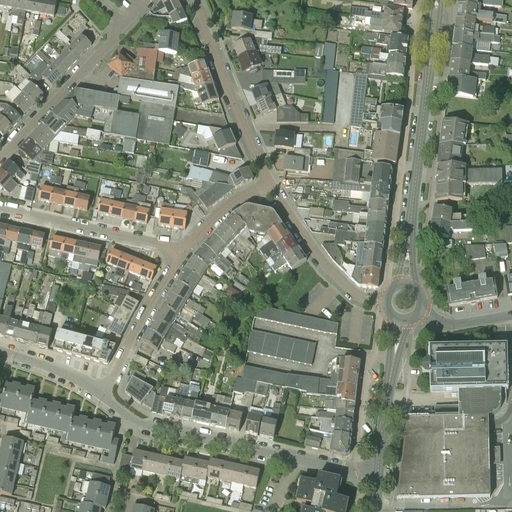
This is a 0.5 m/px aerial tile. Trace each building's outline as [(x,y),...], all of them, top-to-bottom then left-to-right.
[(0,0),(0,7),(12,10),(13,0),(0,0)] [(25,12),(26,13),(28,0),(13,0),(12,10),(11,18),(13,18),(18,19),(17,25),(23,26),(25,12)] [(28,0),(26,13),(40,15),(42,2),(33,0),(28,0)] [(169,19),(182,12),(176,0),(163,0),(161,1),(152,12),(154,15),(160,12),(162,15),(167,13),(169,18),(169,19)] [(393,7),(393,8),(412,10),(413,0),(381,0),(381,4),(388,5),(388,6),(393,7)] [(458,0),(458,3),(477,6),(491,7),(502,8),(502,0),(458,0)] [(40,15),(54,18),(56,4),(42,2),(40,15)] [(477,6),(458,3),(456,19),(475,21),(475,16),(477,6)] [(66,9),(58,7),(56,15),(64,17),(66,9)] [(358,17),(402,24),(403,12),(385,9),(384,15),(367,12),(368,10),(350,7),(349,16),(358,17)] [(491,7),(490,16),(493,16),(492,23),(506,24),(506,19),(502,19),(503,8),(502,8),(491,7)] [(150,14),(149,16),(144,21),(174,26),(179,26),(190,27),(187,22),(188,22),(182,12),(169,19),(169,18),(167,18),(161,18),(153,17),(150,14)] [(264,40),(272,41),(272,34),(255,32),(251,31),(252,27),(253,27),(253,29),(261,30),(263,22),(253,21),(253,18),(234,15),(232,30),(244,32),(244,38),(264,40)] [(475,16),(475,21),(492,23),(493,16),(490,16),(480,15),(475,16)] [(382,33),(400,36),(402,24),(358,17),(357,23),(370,25),(369,31),(382,33)] [(478,27),(474,30),(475,21),(456,19),(455,33),(494,36),(494,31),(496,32),(497,29),(478,27)] [(56,35),(61,40),(65,36),(60,31),(56,35)] [(386,57),(406,59),(408,40),(364,33),(363,41),(376,43),(376,45),(387,47),(386,57)] [(494,36),(455,33),(453,48),(471,50),(472,42),(493,44),(494,36)] [(141,50),(158,53),(177,55),(179,37),(161,34),(159,48),(156,47),(142,44),(141,50)] [(67,38),(65,36),(61,40),(66,45),(70,41),(67,38)] [(72,47),(82,56),(91,46),(81,37),(72,47)] [(258,53),(281,55),(281,49),(263,47),(264,40),(244,38),(229,37),(238,59),(255,53),(258,53)] [(327,71),(333,72),(336,45),(325,44),(324,47),(323,59),(321,70),(327,71)] [(315,58),(323,59),(324,47),(316,46),(315,53),(315,58)] [(11,47),(10,56),(18,57),(18,51),(20,48),(11,47)] [(62,57),(72,67),(82,56),(72,47),(62,57)] [(380,56),(381,50),(362,47),(361,55),(367,56),(379,57),(379,56),(380,56)] [(471,50),(453,48),(451,62),(469,64),(470,60),(471,50)] [(158,53),(141,50),(139,50),(138,58),(133,63),(127,57),(125,59),(120,55),(109,67),(121,78),(120,80),(153,85),(153,84),(154,84),(158,53)] [(36,56),(41,61),(45,56),(40,52),(36,56)] [(244,73),(262,65),(264,65),(259,53),(281,56),(281,55),(258,53),(255,53),(238,59),(244,73)] [(48,64),(49,64),(51,62),(45,56),(41,61),(43,62),(46,65),(48,64)] [(386,67),(404,69),(406,59),(386,57),(380,56),(379,56),(379,57),(367,56),(367,60),(370,60),(370,61),(378,62),(380,61),(387,62),(386,67)] [(52,67),(62,77),(72,67),(62,57),(52,67)] [(477,57),(473,60),(470,60),(469,64),(488,66),(488,62),(491,62),(491,59),(488,59),(488,58),(477,57)] [(46,65),(43,62),(30,76),(31,77),(37,83),(42,78),(49,84),(52,88),(62,77),(52,67),(48,64),(46,65)] [(468,74),(469,64),(451,62),(449,79),(468,81),(468,74)] [(193,79),(209,74),(205,63),(182,71),(181,69),(174,71),(175,74),(181,76),(184,75),(193,79)] [(27,81),(31,77),(30,76),(23,69),(19,66),(15,70),(25,79),(27,81)] [(386,78),(403,80),(404,69),(386,67),(373,66),(373,71),(385,72),(384,78),(386,78)] [(326,79),(327,77),(327,71),(321,70),(318,70),(317,78),(326,79)] [(195,93),(214,88),(209,74),(193,79),(184,75),(181,76),(192,79),(194,87),(173,82),(172,88),(179,89),(182,89),(183,90),(191,92),(195,93)] [(257,105),(281,94),(277,85),(294,85),(294,78),(273,79),(272,84),(267,87),(252,93),(257,105)] [(21,94),(35,105),(43,96),(31,84),(30,84),(27,81),(25,79),(16,89),(21,93),(21,94)] [(473,99),(475,81),(468,81),(449,79),(447,96),(473,99)] [(172,88),(153,85),(120,80),(117,99),(131,100),(142,102),(176,108),(178,95),(179,89),(172,88)] [(6,97),(13,104),(25,116),(35,105),(21,94),(21,93),(16,89),(15,88),(6,97)] [(195,102),(197,110),(219,102),(214,88),(195,93),(191,92),(195,102)] [(142,104),(141,104),(139,116),(119,113),(118,113),(119,104),(130,106),(131,100),(117,99),(104,96),(86,93),(75,91),(63,104),(52,116),(59,122),(68,125),(74,118),(105,124),(103,134),(134,140),(136,140),(170,146),(176,108),(142,102),(142,104)] [(262,117),(277,111),(277,110),(286,107),(281,94),(257,105),(262,117)] [(381,122),(401,125),(403,112),(376,109),(377,100),(365,99),(364,115),(363,115),(363,117),(362,123),(363,123),(364,115),(382,118),(381,122)] [(0,117),(1,118),(12,129),(21,120),(6,105),(0,104),(0,117)] [(382,136),(400,138),(401,125),(381,122),(382,118),(364,115),(363,123),(376,125),(376,130),(382,131),(382,136)] [(87,139),(100,141),(101,134),(74,129),(66,127),(68,125),(59,122),(52,116),(40,129),(54,142),(59,136),(60,136),(62,134),(87,139)] [(0,141),(12,129),(1,118),(0,117),(0,141)] [(444,121),(441,147),(461,147),(463,147),(464,134),(467,134),(468,125),(444,121)] [(172,134),(180,140),(186,131),(178,125),(172,134)] [(44,153),(54,142),(40,129),(29,141),(44,153)] [(242,160),(235,146),(236,146),(230,132),(224,134),(222,131),(209,129),(213,138),(213,139),(218,153),(219,152),(219,156),(242,160)] [(373,163),(396,166),(396,161),(397,161),(398,152),(400,138),(382,136),(382,131),(381,135),(375,134),(373,148),(373,152),(364,151),(364,154),(333,150),(332,158),(332,160),(334,160),(346,161),(361,163),(373,163)] [(294,157),(310,158),(310,151),(301,150),(303,137),(277,134),(275,148),(294,150),(295,150),(294,157)] [(134,142),(125,140),(123,153),(132,154),(134,142)] [(51,154),(44,153),(29,141),(19,151),(20,152),(19,153),(19,156),(24,160),(27,160),(28,159),(31,162),(24,170),(28,173),(39,175),(41,165),(51,154)] [(441,147),(438,168),(459,168),(461,147),(441,147)] [(206,166),(208,154),(196,152),(194,164),(206,166)] [(284,172),(303,174),(303,173),(308,174),(310,158),(294,157),(293,160),(286,159),(284,172)] [(364,185),(364,180),(359,180),(359,174),(361,174),(362,169),(360,169),(361,163),(346,161),(346,167),(345,172),(344,178),(344,184),(364,185)] [(21,181),(25,176),(9,162),(1,171),(12,181),(16,176),(21,181)] [(216,185),(236,189),(252,182),(253,180),(249,171),(233,178),(213,172),(213,173),(202,169),(202,170),(192,167),(187,179),(198,181),(210,184),(216,185)] [(364,180),(364,185),(390,188),(392,170),(374,168),(372,180),(364,179),(364,180)] [(438,168),(436,186),(462,185),(465,185),(465,172),(465,168),(459,168),(438,168)] [(17,185),(12,181),(1,171),(0,172),(0,186),(3,190),(9,194),(17,185)] [(465,172),(465,185),(511,184),(511,179),(502,180),(502,171),(465,172)] [(209,192),(218,203),(235,190),(236,189),(216,185),(210,184),(198,181),(198,182),(202,183),(201,190),(200,189),(200,190),(209,192)] [(75,209),(78,195),(79,190),(81,183),(75,182),(74,189),(67,187),(66,192),(63,207),(75,209)] [(369,203),(388,205),(390,188),(364,185),(344,184),(332,182),(332,190),(371,194),(370,202),(369,202),(369,203)] [(436,197),(435,197),(435,203),(463,202),(463,200),(461,200),(461,195),(463,195),(462,185),(436,186),(436,197)] [(51,204),(54,190),(48,189),(42,187),(38,201),(51,204)] [(180,194),(189,196),(198,208),(202,205),(208,211),(218,203),(209,192),(200,190),(195,194),(191,190),(181,188),(180,194)] [(24,201),(32,203),(35,190),(27,189),(24,201)] [(54,190),(51,204),(63,207),(66,192),(54,190)] [(102,195),(98,214),(110,217),(113,203),(114,199),(116,191),(111,190),(109,196),(102,195)] [(90,198),(78,195),(75,209),(87,212),(90,198)] [(122,220),(134,222),(137,209),(140,196),(135,195),(133,200),(132,200),(132,201),(127,200),(126,206),(122,220)] [(140,196),(137,209),(134,222),(147,225),(151,206),(144,205),(146,197),(140,196)] [(368,216),(387,217),(388,205),(369,203),(367,203),(367,208),(349,206),(349,203),(333,201),(332,212),(359,215),(368,216)] [(126,206),(113,203),(110,217),(122,220),(126,206)] [(158,227),(172,229),(174,212),(166,211),(167,204),(162,203),(158,227)] [(174,212),(172,229),(185,231),(187,214),(192,209),(188,206),(181,213),(174,212)] [(268,235),(268,236),(282,226),(274,214),(271,212),(249,208),(245,208),(234,216),(246,228),(247,229),(250,237),(264,240),(268,235)] [(309,216),(323,218),(324,210),(310,208),(309,216)] [(450,226),(455,225),(456,221),(456,220),(451,219),(452,212),(433,209),(431,223),(450,226)] [(367,226),(385,228),(387,217),(368,216),(359,215),(358,224),(362,225),(367,225),(367,226)] [(252,246),(241,235),(247,229),(246,228),(234,216),(233,216),(224,226),(248,249),(252,246)] [(431,223),(430,237),(448,239),(449,231),(452,231),(453,233),(473,232),(473,224),(470,225),(455,225),(450,226),(431,223)] [(384,238),(385,228),(367,226),(367,225),(362,225),(362,229),(349,227),(349,226),(337,224),(337,225),(329,224),(328,230),(321,229),(320,234),(335,236),(336,232),(360,235),(384,238)] [(0,240),(6,241),(9,228),(0,226),(0,240)] [(251,252),(248,249),(224,226),(214,237),(227,249),(231,252),(236,246),(239,249),(243,253),(242,254),(247,258),(251,252)] [(263,256),(290,237),(282,226),(268,236),(273,243),(260,251),(263,256)] [(6,241),(18,244),(21,231),(9,228),(6,241)] [(27,259),(29,252),(30,247),(33,234),(21,231),(18,244),(25,246),(23,251),(21,258),(27,259)] [(351,245),(359,246),(360,235),(336,232),(335,236),(334,245),(336,246),(344,247),(345,243),(351,244),(351,245)] [(30,247),(42,250),(45,236),(33,234),(30,247)] [(365,247),(383,248),(384,238),(360,235),(359,246),(365,247)] [(222,255),(227,249),(214,237),(204,247),(228,270),(232,265),(222,255)] [(283,259),(298,249),(290,237),(263,256),(267,261),(270,259),(275,265),(283,259)] [(55,259),(53,265),(59,267),(61,260),(62,254),(65,241),(53,238),(48,258),(55,259)] [(77,244),(65,241),(62,254),(74,257),(77,244)] [(89,246),(77,244),(74,257),(73,263),(79,264),(76,279),(82,280),(83,272),(89,246)] [(359,246),(351,245),(350,252),(357,252),(356,259),(357,259),(356,269),(355,270),(357,270),(357,269),(368,269),(380,270),(383,248),(365,247),(359,246)] [(506,245),(494,248),(496,259),(508,256),(506,245)] [(90,260),(99,262),(102,249),(89,246),(83,272),(89,273),(91,266),(89,265),(90,260)] [(484,246),(465,247),(467,262),(486,259),(484,246)] [(214,264),(224,274),(228,270),(204,247),(194,258),(208,269),(214,264)] [(287,264),(292,271),(307,261),(298,249),(283,259),(275,265),(271,267),(275,272),(287,264)] [(106,264),(118,269),(123,256),(111,251),(106,264)] [(125,272),(129,273),(134,260),(123,256),(118,269),(115,276),(112,282),(117,284),(119,279),(120,279),(118,284),(123,286),(126,281),(121,279),(125,272)] [(341,266),(343,263),(343,259),(341,256),(329,256),(333,262),(340,269),(341,268),(341,266)] [(204,276),(208,269),(194,258),(186,271),(213,289),(216,284),(204,276)] [(138,283),(145,265),(134,260),(129,273),(140,278),(138,283)] [(0,262),(0,296),(4,297),(12,265),(1,263),(0,262)] [(341,266),(341,268),(340,269),(358,287),(364,289),(375,290),(376,290),(378,288),(378,287),(380,270),(368,269),(357,269),(357,270),(355,270),(356,269),(346,266),(343,263),(341,266)] [(142,279),(142,278),(152,282),(157,269),(145,265),(138,283),(140,284),(142,279)] [(213,289),(186,271),(178,283),(194,293),(198,286),(210,294),(213,289)] [(249,280),(240,274),(238,279),(241,281),(241,282),(245,285),(249,280)] [(446,290),(449,307),(468,303),(468,304),(479,302),(479,301),(497,298),(494,282),(474,285),(474,284),(466,286),(446,290)] [(189,300),(194,293),(178,283),(171,295),(199,313),(199,312),(201,313),(203,310),(201,309),(202,308),(189,300)] [(117,308),(133,316),(138,305),(139,305),(135,302),(134,301),(128,298),(130,292),(98,285),(97,289),(102,290),(101,294),(117,297),(119,299),(115,306),(117,307),(117,308)] [(198,313),(199,313),(171,295),(163,308),(179,317),(183,310),(196,318),(206,324),(208,320),(198,313)] [(0,337),(5,339),(9,322),(10,320),(12,311),(15,300),(9,298),(3,319),(0,317),(0,337)] [(5,339),(15,341),(19,325),(20,323),(22,314),(22,313),(26,301),(20,299),(14,322),(10,320),(9,322),(5,339)] [(57,304),(49,302),(47,312),(54,314),(57,304)] [(19,325),(15,341),(26,344),(34,312),(35,312),(36,307),(30,305),(25,323),(24,325),(20,323),(19,325)] [(254,319),(260,320),(263,308),(257,307),(254,319)] [(110,318),(127,327),(133,316),(117,308),(111,318),(110,318)] [(174,324),(179,317),(163,308),(156,319),(187,339),(184,337),(187,332),(174,324)] [(260,320),(266,321),(268,309),(263,308),(260,320)] [(266,321),(272,322),(274,310),(268,309),(266,321)] [(272,322),(278,323),(280,312),(274,310),(272,322)] [(34,312),(26,344),(37,347),(44,321),(45,314),(39,312),(39,313),(35,312),(34,312)] [(278,323),(283,325),(286,313),(280,312),(278,323)] [(283,325),(289,326),(292,314),(286,313),(283,325)] [(45,314),(44,321),(37,347),(48,350),(53,332),(49,331),(52,316),(45,314)] [(289,326),(295,327),(297,315),(292,314),(289,326)] [(295,327),(301,328),(303,317),(297,315),(295,327)] [(301,328),(307,330),(309,318),(303,317),(301,328)] [(118,343),(120,339),(121,339),(121,338),(127,327),(110,318),(104,329),(110,333),(108,337),(118,343)] [(307,330),(313,331),(315,319),(309,318),(307,330)] [(184,344),(187,339),(156,319),(148,332),(163,342),(177,348),(164,341),(166,338),(175,343),(177,340),(184,344)] [(313,331),(318,332),(321,320),(315,319),(313,331)] [(318,332),(324,333),(327,322),(321,320),(318,332)] [(324,333),(330,334),(332,323),(327,322),(324,333)] [(338,324),(332,323),(330,334),(336,335),(338,324)] [(250,342),(256,343),(258,332),(252,331),(250,342)] [(53,352),(63,354),(68,335),(59,332),(53,352)] [(174,354),(177,348),(163,342),(148,332),(142,343),(154,350),(158,352),(161,346),(163,347),(162,348),(174,354)] [(256,343),(263,344),(265,333),(258,332),(256,343)] [(263,344),(269,346),(271,335),(265,333),(263,344)] [(63,354),(72,357),(77,337),(68,335),(63,354)] [(269,346),(275,347),(278,336),(271,335),(269,346)] [(275,347),(282,348),(284,338),(278,336),(275,347)] [(72,357),(81,359),(86,340),(77,337),(72,357)] [(282,348),(288,350),(291,339),(284,338),(282,348)] [(288,350),(295,351),(297,340),(291,339),(288,350)] [(81,359),(90,362),(96,342),(86,340),(81,359)] [(295,351),(301,353),(303,342),(297,340),(295,351)] [(90,362),(100,364),(105,345),(96,342),(90,362)] [(247,353),(254,354),(256,343),(250,342),(247,353)] [(301,353),(307,354),(310,343),(303,342),(301,353)] [(150,357),(154,350),(142,343),(139,350),(150,357)] [(254,354),(260,355),(263,344),(256,343),(254,354)] [(307,354),(314,355),(316,344),(310,343),(307,354)] [(260,355),(267,357),(269,346),(263,344),(260,355)] [(108,366),(110,362),(116,348),(105,345),(100,364),(108,366)] [(267,357),(273,358),(275,347),(269,346),(267,357)] [(398,499),(489,497),(489,464),(498,464),(498,455),(498,449),(488,449),(487,417),(490,416),(492,416),(495,414),(496,413),(498,411),(500,408),(501,406),(501,403),(501,390),(507,390),(506,346),(429,349),(429,364),(426,364),(422,367),(422,374),(426,378),(430,377),(430,392),(464,392),(465,417),(407,419),(398,499)] [(273,358),(279,359),(282,348),(275,347),(273,358)] [(279,359),(286,361),(288,350),(282,348),(279,359)] [(286,361),(292,362),(295,351),(288,350),(286,361)] [(212,354),(205,351),(202,359),(209,362),(212,354)] [(292,362),(299,364),(301,353),(295,351),(292,362)] [(299,364),(305,365),(307,354),(301,353),(299,364)] [(307,354),(305,365),(312,366),(314,355),(307,354)] [(146,368),(149,362),(136,356),(133,362),(146,368)] [(339,387),(357,389),(360,363),(359,363),(341,360),(339,371),(337,371),(336,374),(332,374),(330,381),(327,380),(326,387),(327,387),(338,389),(339,387)] [(242,380),(249,381),(252,368),(245,367),(245,368),(242,380)] [(250,381),(256,383),(259,370),(252,368),(249,381),(250,381)] [(263,384),(266,371),(259,370),(256,383),(257,383),(263,384)] [(269,385),(270,386),(273,373),(266,371),(263,384),(269,385)] [(270,386),(278,387),(280,374),(273,373),(270,386)] [(285,388),(288,376),(280,374),(278,387),(285,389),(285,388)] [(325,397),(327,387),(326,387),(327,380),(288,376),(285,388),(307,393),(307,395),(317,396),(325,397)] [(141,406),(154,389),(132,379),(125,394),(141,406)] [(255,395),(257,383),(256,383),(250,381),(249,381),(242,380),(237,379),(236,379),(233,393),(244,395),(248,394),(255,395)] [(266,397),(269,385),(263,384),(257,383),(255,395),(260,396),(266,397)] [(103,457),(102,463),(114,465),(119,442),(113,441),(116,427),(108,425),(107,428),(101,426),(102,424),(94,422),(93,425),(87,423),(88,421),(80,419),(79,421),(73,420),(74,417),(73,417),(75,410),(67,408),(67,410),(61,409),(61,406),(53,405),(52,407),(47,406),(47,403),(39,401),(38,404),(32,403),(33,400),(35,390),(27,388),(26,391),(20,390),(21,387),(13,385),(12,388),(6,386),(7,384),(6,384),(1,409),(26,415),(24,425),(27,425),(27,426),(66,435),(65,442),(68,443),(67,443),(110,453),(109,459),(103,457)] [(156,414),(172,418),(176,400),(174,400),(176,391),(162,387),(159,398),(160,398),(156,414)] [(185,404),(182,420),(191,422),(195,405),(196,404),(197,404),(200,389),(189,387),(188,390),(185,404)] [(338,389),(327,387),(325,397),(325,401),(355,405),(357,389),(339,387),(338,389)] [(172,418),(182,420),(185,404),(188,390),(179,388),(176,400),(172,418)] [(196,404),(195,405),(191,422),(211,426),(218,396),(213,395),(211,407),(197,404),(196,404)] [(211,426),(226,430),(229,412),(231,405),(224,404),(225,398),(218,396),(211,426)] [(327,411),(354,414),(355,405),(325,401),(324,406),(325,406),(325,410),(327,410),(327,411)] [(271,419),(264,418),(260,437),(273,440),(278,421),(280,411),(281,405),(274,404),(271,419)] [(434,406),(434,417),(458,416),(458,406),(434,406)] [(336,422),(353,424),(354,414),(327,411),(327,414),(320,413),(316,413),(316,419),(318,419),(318,420),(336,422)] [(243,415),(239,414),(229,412),(226,430),(239,433),(241,423),(243,415)] [(262,417),(249,414),(245,434),(258,437),(262,417)] [(329,435),(351,438),(353,424),(336,422),(318,420),(317,423),(321,424),(320,433),(329,435)] [(321,440),(307,436),(304,447),(345,457),(346,457),(349,455),(349,454),(351,438),(329,435),(332,436),(331,440),(321,439),(321,440)] [(1,450),(22,454),(24,444),(4,439),(1,450)] [(0,456),(0,460),(19,465),(22,454),(1,450),(0,456)] [(131,470),(143,473),(147,455),(134,452),(133,457),(123,455),(120,473),(130,475),(131,470)] [(143,473),(155,475),(159,458),(147,455),(143,473)] [(155,475),(167,478),(171,461),(159,458),(155,475)] [(180,481),(192,484),(197,462),(185,459),(184,463),(181,477),(180,481)] [(0,471),(17,476),(19,465),(0,460),(0,471)] [(167,478),(180,481),(181,477),(184,463),(171,461),(167,478)] [(207,479),(219,481),(223,464),(210,461),(209,465),(210,465),(207,479)] [(206,483),(207,479),(210,465),(209,465),(197,462),(192,484),(198,486),(199,481),(206,483)] [(219,481),(231,484),(235,467),(223,464),(219,481)] [(231,484),(244,487),(248,469),(235,467),(231,484)] [(248,469),(244,487),(256,490),(260,472),(248,469)] [(0,482),(15,486),(17,476),(0,471),(0,482)] [(91,484),(108,488),(110,478),(93,474),(91,484)] [(302,511),(345,511),(348,502),(336,499),(341,481),(318,476),(316,484),(302,480),(296,502),(306,504),(305,510),(303,510),(302,511)] [(0,494),(2,494),(12,496),(15,486),(0,482),(0,494)] [(88,495),(108,499),(110,489),(108,488),(91,484),(88,495)] [(108,499),(88,495),(86,505),(86,506),(101,509),(105,510),(108,499)]
